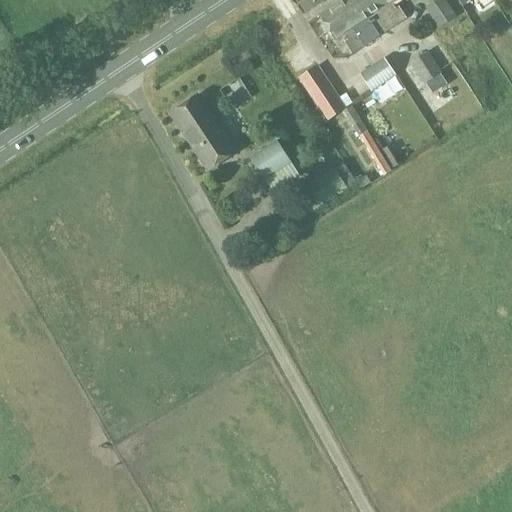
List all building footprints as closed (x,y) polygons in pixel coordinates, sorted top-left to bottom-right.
[(369,21),(355,0),(345,0),(336,6),(364,48),(375,41),(367,30),(364,32),(360,26),(369,21)] [(378,0),(355,0),(369,21),(378,14),(382,20),(379,23),(385,33),(396,27),(378,0)] [(378,0),(396,27),(407,20),(400,9),(396,11),(393,5),(399,0),(378,0)] [(446,0),(441,0),(427,9),(439,30),(458,18),(446,0)] [(458,0),(468,16),(473,13),(468,5),(472,2),(470,0),(458,0)] [(364,48),(336,6),(319,17),(336,42),(346,36),(350,42),(346,44),(354,56),(364,48)] [(486,14),(495,32),(508,25),(498,7),(486,14)] [(498,67),(485,42),(454,57),(467,82),(498,67)] [(411,65),(425,85),(443,74),(429,53),(411,65)] [(372,92),(384,85),(396,77),(385,60),(361,76),(372,92)] [(318,66),(299,78),(320,110),(328,122),(347,110),(338,98),(318,66)] [(207,168),(237,148),(234,143),(230,146),(198,98),(172,116),(207,168)] [(361,138),(385,177),(393,172),(369,133),(361,138)] [(252,159),(276,196),(302,179),(278,142),(252,159)] [(393,169),(403,163),(392,146),(382,152),(393,169)] [(326,154),(309,162),(314,173),(331,165),(326,154)] [(334,170),(301,191),(307,199),(283,215),(289,225),(313,210),(315,213),(349,191),(334,170)]
